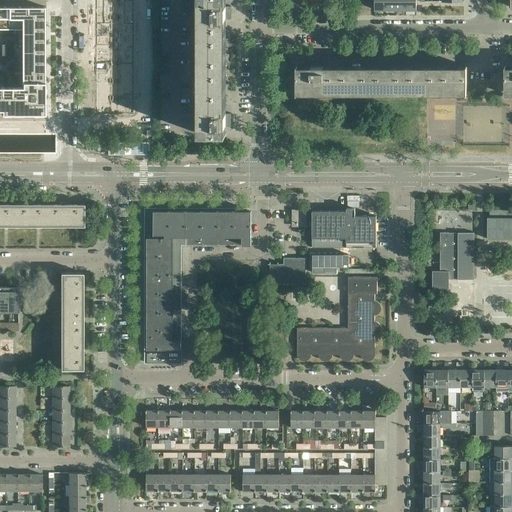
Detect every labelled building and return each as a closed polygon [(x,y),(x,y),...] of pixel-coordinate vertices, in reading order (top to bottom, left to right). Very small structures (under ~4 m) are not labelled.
[(95,0),(96,114),(133,114),(133,0),(95,0)] [(190,0),(190,120),(200,120),(200,133),(223,133),(223,126),(231,125),(231,105),(223,105),(223,18),(231,18),(231,0),(190,0)] [(385,9),(385,0),(374,0),(375,9),(385,9)] [(395,9),(395,0),(385,0),(385,9),(395,9)] [(406,9),(405,0),(395,0),(395,9),(406,9)] [(416,1),(416,0),(405,0),(406,9),(416,9),(416,1)] [(0,6),(0,114),(1,114),(44,114),(44,6),(0,6)] [(297,92),(304,92),(370,92),(466,92),(466,66),(324,66),(324,61),(303,61),(303,69),(297,69),(297,92)] [(0,224),(14,225),(14,203),(1,203),(1,202),(0,202),(0,224)] [(28,203),(14,203),(14,225),(46,225),(46,203),(33,203),(33,202),(28,202),(28,203)] [(46,203),(46,225),(83,225),(83,203),(65,203),(65,202),(60,202),(60,203),(46,203)] [(252,207),(144,207),(144,365),(151,365),(182,362),(182,348),(181,348),(181,339),(182,339),(181,338),(181,244),(242,244),(243,244),(250,244),(251,244),(251,212),(252,207)] [(511,209),(490,209),(490,217),(487,217),(487,239),(511,238),(511,209)] [(306,210),(293,210),(293,225),(299,225),(299,227),(305,227),(306,227),(306,210)] [(376,247),(376,215),(355,215),(356,210),(355,210),(347,210),(330,210),(312,210),(312,247),(376,247)] [(474,232),(440,232),(440,256),(443,256),(443,263),(440,263),(440,271),(432,271),(432,294),(449,294),(449,279),(474,279),(474,232)] [(269,262),(269,263),(269,264),(270,264),(270,273),(269,273),(270,274),(270,283),(306,283),(306,257),(284,257),(284,263),(279,263),(279,261),(278,261),(278,263),(273,263),(273,262),(271,262),(271,261),(270,261),(270,262),(269,262)] [(60,272),(60,304),(82,304),(82,290),(83,290),(83,285),(82,285),(82,272),(60,272)] [(377,276),(348,276),(348,327),(297,327),(297,353),(298,356),(300,358),(303,360),(306,360),(309,359),(311,356),(311,353),(319,353),(319,356),(321,359),(324,360),(327,360),(330,359),(332,356),(333,353),(340,353),(341,356),(343,359),(345,360),(348,360),(351,359),(353,356),(354,354),(361,354),(362,357),(364,359),(367,360),(370,360),(373,359),(375,357),(375,353),(375,341),(375,335),(378,334),(380,332),(381,329),(381,326),(380,324),(378,322),(375,321),(375,314),(378,313),(380,311),(381,308),(381,305),(379,302),(376,301),(375,300),(375,293),(377,293),(377,276)] [(0,286),(0,310),(8,310),(8,286),(0,286)] [(8,286),(8,310),(18,310),(18,286),(8,286)] [(82,304),(60,304),(60,336),(82,336),(82,322),(83,322),(83,317),(82,317),(82,304)] [(82,336),(60,336),(60,368),(82,368),(82,354),(83,354),(83,349),(82,349),(82,336)] [(424,386),(436,386),(437,369),(437,367),(430,366),(430,369),(424,369),(424,386)] [(466,369),(460,369),(460,386),(472,386),(472,369),(472,366),(466,367),(466,369)] [(442,369),(437,369),(436,386),(436,394),(448,394),(448,386),(448,368),(448,367),(442,367),(442,369)] [(454,369),(448,368),(448,386),(460,386),(460,369),(460,367),(454,367),(454,369)] [(478,369),(472,369),(472,386),(472,390),(484,390),(485,386),(485,369),(485,367),(478,367),(478,369)] [(490,369),(485,369),(485,386),(497,386),(497,369),(496,367),(490,367),(490,369)] [(502,369),(497,369),(497,386),(497,391),(509,391),(508,386),(509,369),(508,367),(502,367),(502,369)] [(0,385),(0,397),(15,397),(15,385),(0,385)] [(69,385),(52,385),(52,397),(69,397),(69,385)] [(0,397),(0,409),(15,409),(15,397),(0,397)] [(69,397),(52,397),(52,410),(69,410),(69,397)] [(435,409),(435,401),(424,401),(424,409),(435,409)] [(0,409),(0,421),(15,421),(15,409),(0,409)] [(69,410),(52,410),(52,421),(69,422),(69,410)] [(159,410),(146,410),(146,426),(159,426),(159,410)] [(159,410),(159,426),(171,426),(171,410),(159,410)] [(171,410),(171,426),(183,426),(183,410),(171,410)] [(183,410),(183,426),(195,426),(195,410),(183,410)] [(195,410),(195,426),(207,426),(207,410),(195,410)] [(207,410),(207,426),(219,426),(219,410),(207,410)] [(219,410),(219,426),(231,427),(231,410),(219,410)] [(231,410),(231,427),(243,427),(243,410),(231,410)] [(255,410),(243,410),(243,427),(255,427),(255,410)] [(255,410),(255,427),(267,427),(267,410),(255,410)] [(279,410),(267,410),(267,427),(279,427),(279,410)] [(291,410),(291,426),(291,427),(304,427),(304,410),(291,410)] [(304,410),(304,427),(316,427),(316,410),(304,410)] [(316,410),(316,427),(328,427),(328,410),(316,410)] [(340,410),(328,410),(328,427),(340,427),(340,410)] [(352,410),(340,410),(340,427),(351,427),(352,410)] [(352,410),(351,427),(363,427),(363,410),(352,410)] [(363,410),(363,427),(375,426),(376,426),(376,423),(376,417),(376,410),(363,410)] [(440,410),(424,410),(424,423),(451,422),(451,410),(440,410)] [(15,421),(0,421),(0,433),(15,433),(15,421)] [(52,421),(52,433),(69,434),(69,422),(52,421)] [(451,422),(424,423),(424,435),(440,435),(440,427),(456,427),(456,422),(451,422)] [(15,433),(0,433),(0,445),(15,446),(15,433)] [(69,434),(52,433),(52,446),(69,446),(69,434)] [(440,435),(424,435),(424,446),(440,446),(440,435)] [(511,445),(495,445),(495,458),(511,457),(511,445)] [(440,446),(424,446),(424,458),(440,458),(440,446)] [(267,457),(268,452),(256,453),(255,471),(261,471),(261,457),(267,457)] [(440,458),(424,458),(424,470),(440,471),(440,458)] [(495,458),(489,458),(489,469),(511,470),(511,469),(511,465),(511,466),(511,458),(495,458)] [(304,467),(291,467),(291,474),(291,491),(304,491),(304,474),(304,467)] [(511,470),(489,469),(489,482),(511,481),(511,477),(511,478),(511,470)] [(440,471),(424,470),(424,482),(440,482),(440,471)] [(85,472),(69,472),(68,484),(85,484),(85,472)] [(5,473),(5,490),(17,490),(17,473),(5,473)] [(29,473),(17,473),(17,490),(29,490),(29,473)] [(29,473),(29,490),(41,490),(42,473),(29,473)] [(159,474),(147,474),(146,491),(159,491),(159,474)] [(159,474),(159,491),(171,491),(171,474),(159,474)] [(171,474),(171,491),(183,491),(183,474),(171,474)] [(183,474),(183,491),(195,491),(195,474),(183,474)] [(207,474),(195,474),(195,491),(207,491),(207,474)] [(207,474),(207,491),(219,491),(219,474),(207,474)] [(219,474),(219,491),(231,491),(231,474),(219,474)] [(256,474),(243,474),(243,491),(256,491),(256,474)] [(268,474),(256,474),(256,491),(268,491),(268,474)] [(280,474),(268,474),(268,491),(280,491),(280,474)] [(291,474),(280,474),(280,491),(291,491),(291,474)] [(316,474),(304,474),(304,491),(316,491),(316,474)] [(328,474),(316,474),(316,491),(328,491),(328,474)] [(340,474),(328,474),(328,491),(340,491),(340,474)] [(351,474),(340,474),(340,491),(351,491),(351,474)] [(364,474),(351,474),(351,491),(364,491),(364,474)] [(376,474),(364,474),(364,491),(376,491),(376,484),(376,477),(376,474)] [(511,481),(489,482),(489,494),(495,494),(511,493),(511,481)] [(440,482),(424,482),(424,495),(440,494),(440,482)] [(85,484),(68,484),(68,496),(85,496),(85,484)] [(511,493),(495,494),(495,506),(511,505),(511,493)] [(440,494),(424,495),(424,507),(440,507),(440,494)] [(85,496),(68,496),(68,508),(85,508),(85,496)]
